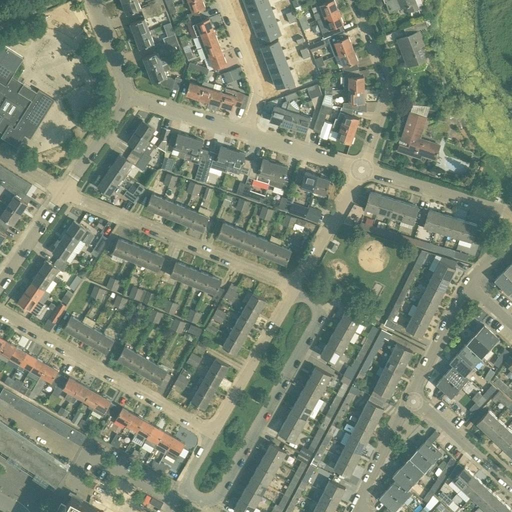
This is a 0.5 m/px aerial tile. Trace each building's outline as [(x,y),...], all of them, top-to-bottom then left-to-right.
[(142,8),(138,0),(127,0),(123,2),(127,14),(142,8)] [(150,9),(163,4),(161,0),(152,0),(147,2),(150,9)] [(192,0),(189,1),(194,13),(187,15),(189,20),(200,16),(198,11),(206,8),(202,0),(192,0)] [(268,0),(262,0),(247,6),(251,18),(272,10),(268,0)] [(331,0),(320,5),(322,10),(313,14),(316,20),(325,16),(325,17),(339,11),(334,0),(331,0)] [(386,0),(387,2),(386,2),(390,13),(398,10),(397,9),(401,8),(407,6),(409,12),(418,9),(415,0),(386,0)] [(166,11),(163,4),(150,9),(153,16),(166,11)] [(272,10),(251,18),(256,30),(277,22),(272,10)] [(344,24),(339,11),(325,17),(330,29),(344,24)] [(301,26),(308,23),(305,15),(298,18),(301,26)] [(202,22),(200,16),(189,20),(191,26),(193,25),(197,36),(214,30),(210,18),(202,22)] [(136,36),(150,30),(145,18),(131,24),(136,36)] [(427,25),(425,20),(418,23),(420,29),(428,26),(427,25)] [(281,34),(277,22),(256,30),(261,42),(281,34)] [(291,33),(301,29),(299,24),(289,28),(291,33)] [(155,43),(150,30),(136,36),(140,48),(155,43)] [(218,41),(214,30),(197,36),(202,47),(218,41)] [(419,32),(398,40),(401,48),(402,47),(409,66),(425,60),(420,47),(424,45),(419,32)] [(165,44),(176,40),(174,34),(163,38),(165,44)] [(339,54),(354,48),(349,36),(335,42),(339,54)] [(323,39),(308,44),(311,52),(325,46),(323,39)] [(176,40),(165,44),(167,49),(178,45),(176,40)] [(266,56),(283,50),(279,40),(262,46),(266,56)] [(218,41),(202,47),(206,58),(210,56),(210,57),(223,52),(218,41)] [(0,131),(3,134),(1,137),(17,147),(25,135),(30,138),(55,99),(39,90),(38,92),(13,76),(25,57),(1,42),(0,42),(0,131)] [(354,48),(339,54),(344,66),(341,67),(343,72),(344,72),(359,69),(356,62),(359,61),(354,48)] [(287,60),(283,50),(266,56),(270,66),(287,60)] [(166,57),(161,59),(158,52),(144,58),(148,70),(168,62),(166,57)] [(227,63),(223,52),(210,57),(215,68),(227,63)] [(92,79),(99,76),(92,57),(85,60),(92,79)] [(290,70),(287,60),(270,66),(274,76),(290,70)] [(168,62),(148,70),(153,82),(160,80),(162,85),(172,88),(172,89),(178,90),(181,79),(176,77),(175,80),(167,77),(165,71),(170,69),(168,62)] [(190,63),(188,69),(207,75),(209,68),(190,63)] [(359,69),(344,72),(344,84),(343,84),(343,90),(349,89),(349,90),(365,89),(364,76),(359,76),(359,69)] [(290,70),(274,76),(278,87),(295,81),(290,70)] [(203,81),(202,85),(190,81),(186,94),(198,98),(203,81)] [(203,81),(198,98),(209,102),(214,89),(213,89),(214,85),(203,81)] [(307,88),(311,98),(322,94),(317,84),(307,88)] [(219,90),(214,89),(209,102),(221,105),(226,89),(226,88),(221,86),(219,90)] [(226,89),(221,105),(232,109),(234,105),(240,107),(244,95),(226,89)] [(349,90),(349,103),(343,103),(342,107),(353,109),(365,112),(365,89),(349,90)] [(283,102),(282,108),(274,106),(270,121),(281,124),(286,109),(287,110),(289,100),(299,97),(297,91),(285,96),(286,101),(283,102)] [(322,101),(317,118),(324,120),(325,117),(326,113),(330,115),(333,107),(332,107),(333,104),(322,101)] [(428,113),(430,106),(415,101),(412,108),(428,113)] [(335,118),(333,123),(355,131),(359,118),(352,116),(353,109),(342,107),(341,107),(337,119),(335,118)] [(298,113),(287,110),(286,109),(281,124),(293,128),(298,113)] [(310,117),(298,113),(293,128),(306,132),(310,117)] [(436,161),(441,145),(420,139),(426,121),(425,120),(426,118),(410,113),(398,151),(421,158),(422,156),(436,161)] [(320,133),(324,120),(317,118),(313,131),(320,133)] [(143,121),(136,131),(150,141),(154,135),(153,134),(156,129),(143,121)] [(355,131),(333,123),(331,130),(338,132),(336,138),(351,143),(355,131)] [(166,141),(169,129),(163,128),(159,139),(166,141)] [(150,141),(136,131),(128,142),(135,146),(131,153),(140,159),(145,153),(141,150),(144,147),(145,148),(150,141)] [(179,133),(178,135),(171,133),(168,144),(175,146),(173,153),(179,155),(178,157),(184,159),(191,137),(179,133)] [(191,137),(184,159),(190,160),(192,153),(199,156),(204,141),(191,137)] [(212,162),(210,167),(226,171),(228,164),(229,165),(233,150),(221,146),(218,154),(214,153),(212,160),(212,162)] [(203,149),(199,163),(194,179),(201,181),(210,151),(203,149)] [(233,150),(229,165),(241,168),(239,172),(248,175),(248,177),(253,161),(245,159),(246,154),(233,150)] [(210,151),(201,181),(206,183),(209,171),(209,169),(210,167),(212,162),(212,160),(214,153),(210,151)] [(131,153),(127,159),(120,154),(113,165),(127,175),(132,169),(135,165),(136,166),(140,159),(131,153)] [(165,156),(161,168),(170,170),(174,159),(165,156)] [(253,161),(248,177),(268,184),(268,185),(269,185),(276,163),(263,159),(262,164),(253,161)] [(288,167),(276,163),(269,185),(285,190),(288,181),(284,180),(288,167)] [(127,175),(113,165),(105,175),(118,184),(118,183),(121,180),(123,181),(127,175)] [(13,173),(8,170),(1,180),(3,180),(6,183),(13,173)] [(313,191),(318,176),(305,172),(301,187),(313,191)] [(13,173),(6,183),(11,186),(17,175),(13,173)] [(22,178),(17,175),(11,186),(16,189),(22,178)] [(118,184),(105,175),(98,186),(111,194),(114,190),(116,192),(120,185),(118,183),(118,184)] [(331,180),(318,176),(313,191),(326,195),(331,180)] [(27,181),(22,178),(16,189),(20,192),(27,181)] [(6,183),(3,180),(0,184),(16,195),(8,205),(21,214),(28,203),(18,196),(21,192),(20,192),(16,189),(11,186),(6,183)] [(27,181),(20,192),(21,192),(25,195),(32,185),(27,181)] [(241,195),(245,184),(240,182),(236,194),(241,195)] [(251,186),(245,184),(241,195),(247,197),(251,186)] [(139,185),(134,192),(133,194),(139,197),(144,189),(139,185)] [(133,194),(127,189),(123,195),(135,203),(139,197),(133,194)] [(377,212),(382,196),(370,192),(365,208),(377,212)] [(159,194),(152,210),(161,213),(167,197),(159,194)] [(288,194),(287,198),(283,210),(289,212),(294,196),(288,194)] [(395,200),(382,196),(377,212),(389,216),(395,200)] [(167,197),(161,213),(168,217),(175,200),(167,197)] [(283,210),(287,198),(281,197),(278,208),(283,210)] [(175,200),(168,217),(176,220),(183,203),(175,200)] [(407,203),(395,200),(389,216),(401,220),(399,226),(400,226),(407,203)] [(183,203),(176,220),(184,223),(191,206),(183,203)] [(419,207),(407,203),(400,226),(405,228),(407,222),(414,224),(419,207)] [(0,215),(0,223),(7,228),(10,223),(13,225),(21,214),(8,205),(1,216),(0,215)] [(191,206),(184,223),(192,226),(199,210),(191,206)] [(305,218),(307,219),(317,222),(321,210),(309,206),(305,218)] [(436,230),(441,214),(428,210),(423,226),(436,230)] [(453,217),(441,214),(436,230),(448,234),(453,217)] [(453,217),(448,234),(460,238),(465,221),(453,217)] [(222,218),(215,235),(224,239),(231,222),(222,218)] [(74,221),(67,231),(80,240),(87,229),(74,221)] [(478,225),(465,221),(460,238),(473,242),(478,244),(482,231),(476,230),(478,225)] [(231,222),(224,239),(233,242),(240,225),(231,222)] [(371,232),(373,226),(361,222),(359,228),(371,232)] [(240,225),(233,242),(241,246),(248,229),(240,225)] [(385,229),(373,226),(371,232),(384,235),(385,229)] [(248,229),(241,246),(250,249),(257,232),(248,229)] [(385,229),(384,235),(396,239),(398,233),(385,229)] [(67,231),(60,241),(72,250),(80,240),(67,231)] [(257,232),(250,249),(258,253),(265,235),(257,232)] [(398,233),(396,239),(407,243),(409,237),(398,233)] [(93,249),(99,252),(107,238),(102,235),(93,249)] [(265,235),(258,253),(268,256),(275,239),(265,235)] [(430,249),(431,244),(419,240),(417,246),(430,249)] [(72,250),(60,241),(53,251),(60,256),(56,260),(66,267),(69,262),(66,260),(72,250)] [(431,244),(430,249),(442,253),(444,247),(431,244)] [(456,251),(444,247),(442,253),(454,257),(456,251)] [(415,263),(420,265),(426,254),(421,251),(415,263)] [(456,251),(454,257),(466,260),(468,255),(456,251)] [(122,256),(116,266),(122,269),(121,271),(159,292),(169,275),(131,253),(128,259),(122,256)] [(56,260),(53,265),(47,261),(40,271),(52,279),(52,280),(57,283),(60,278),(55,275),(59,269),(62,272),(66,267),(56,260)] [(172,276),(219,292),(225,276),(178,260),(172,276)] [(440,260),(434,272),(450,280),(456,268),(440,260)] [(511,262),(503,271),(511,279),(511,262)] [(415,263),(409,274),(415,277),(420,265),(415,263)] [(52,279),(40,271),(33,281),(45,290),(52,280),(52,279)] [(511,291),(511,279),(503,271),(495,279),(509,294),(511,291)] [(450,280),(434,272),(429,283),(444,291),(450,280)] [(107,285),(118,289),(122,279),(111,274),(107,285)] [(415,277),(409,274),(404,285),(409,288),(415,277)] [(45,290),(33,281),(26,291),(38,300),(45,290)] [(180,281),(170,298),(182,305),(179,311),(221,335),(219,337),(237,347),(252,322),(234,312),(233,314),(227,311),(228,308),(180,281)] [(225,295),(235,300),(241,286),(232,282),(225,295)] [(429,283),(423,295),(439,303),(444,291),(429,283)] [(94,284),(92,295),(103,297),(105,287),(94,284)] [(132,284),(129,295),(153,302),(156,291),(132,284)] [(409,288),(404,285),(398,296),(403,299),(409,288)] [(38,300),(26,291),(19,301),(30,309),(29,311),(36,316),(40,309),(34,305),(38,300)] [(113,302),(125,306),(128,297),(117,293),(113,302)] [(439,303),(423,295),(417,306),(433,314),(439,303)] [(403,299),(398,296),(392,308),(398,311),(403,299)] [(54,311),(60,315),(65,306),(60,302),(54,311)] [(417,306),(411,318),(427,325),(433,314),(417,306)] [(153,308),(151,318),(161,320),(163,310),(153,308)] [(346,310),(339,322),(355,330),(361,319),(364,314),(354,308),(351,313),(346,310)] [(398,311),(392,308),(384,325),(394,330),(397,324),(392,322),(398,311)] [(60,315),(54,311),(50,319),(55,322),(60,315)] [(184,330),(187,320),(175,316),(172,327),(184,330)] [(73,327),(70,332),(78,337),(86,321),(84,320),(79,317),(76,322),(73,327)] [(427,325),(411,318),(406,329),(422,337),(427,325)] [(86,321),(78,337),(85,341),(94,325),(87,322),(86,321)] [(189,329),(200,334),(203,327),(192,322),(189,329)] [(355,330),(339,322),(333,333),(348,342),(355,330)] [(94,325),(85,341),(92,345),(101,330),(100,329),(94,325)] [(476,334),(491,348),(499,339),(484,325),(476,334)] [(367,337),(372,340),(378,328),(373,326),(367,337)] [(373,346),(378,348),(384,338),(388,340),(391,334),(381,329),(373,346)] [(101,330),(92,345),(100,349),(103,344),(106,339),(109,334),(104,331),(101,330)] [(348,342),(333,333),(327,344),(342,353),(348,342)] [(476,334),(467,343),(482,357),(491,348),(476,334)] [(372,340),(367,337),(361,348),(366,351),(372,340)] [(6,339),(0,350),(0,358),(7,362),(10,357),(10,358),(17,346),(6,339)] [(391,355),(407,363),(413,351),(397,343),(391,355)] [(467,343),(459,352),(474,366),(482,357),(467,343)] [(342,353),(327,344),(320,355),(336,364),(342,353)] [(123,356),(120,361),(128,365),(137,350),(134,348),(129,345),(126,350),(123,356)] [(10,358),(20,363),(27,352),(17,346),(10,358)] [(373,346),(367,357),(372,360),(378,348),(373,346)] [(366,351),(361,348),(354,360),(360,363),(366,351)] [(504,348),(499,356),(503,359),(508,351),(504,348)] [(213,349),(185,398),(202,408),(230,359),(213,349)] [(137,350),(128,365),(135,369),(144,354),(137,350)] [(188,360),(198,365),(203,356),(193,351),(188,360)] [(20,363),(17,368),(22,371),(25,366),(31,369),(37,357),(27,352),(20,363)] [(474,366),(459,352),(450,362),(454,365),(469,379),(477,370),(474,367),(474,366)] [(144,354),(135,369),(142,374),(151,358),(150,358),(144,354)] [(391,355),(385,366),(401,374),(407,363),(391,355)] [(503,359),(499,356),(493,364),(498,367),(503,359)] [(37,357),(31,369),(41,375),(48,363),(37,357)] [(367,357),(361,368),(366,371),(372,360),(367,357)] [(151,358),(142,374),(150,378),(153,373),(156,368),(159,363),(154,360),(151,358)] [(360,363),(354,360),(349,370),(354,373),(360,363)] [(41,375),(33,390),(36,392),(39,394),(46,381),(44,381),(46,378),(51,381),(49,385),(55,389),(63,375),(57,372),(58,370),(55,368),(48,363),(41,375)] [(445,374),(460,388),(469,379),(454,365),(445,374)] [(316,366),(310,378),(325,386),(331,375),(316,366)] [(385,366),(379,377),(395,385),(401,374),(385,366)] [(366,371),(361,368),(355,379),(360,382),(366,371)] [(484,377),(488,381),(494,372),(490,369),(484,377)] [(181,371),(176,383),(185,388),(191,375),(181,371)] [(460,388),(445,374),(437,384),(451,397),(460,388)] [(63,375),(55,389),(61,392),(63,388),(68,391),(64,398),(69,401),(70,401),(81,382),(73,378),(70,376),(68,379),(63,375)] [(503,390),(507,386),(495,375),(492,381),(503,390)] [(8,385),(12,378),(8,376),(4,383),(8,385)] [(395,385),(379,377),(374,389),(389,397),(395,385)] [(12,378),(8,385),(18,391),(23,383),(15,379),(15,380),(12,378)] [(310,378),(303,389),(319,397),(325,386),(310,378)] [(81,382),(70,401),(73,403),(77,396),(84,400),(91,388),(81,382)] [(343,382),(337,393),(343,396),(348,385),(343,382)] [(488,390),(491,393),(496,388),(492,385),(488,390)] [(359,396),(361,391),(352,386),(349,391),(354,394),(359,396)] [(511,390),(507,386),(503,390),(511,398),(511,390)] [(9,391),(3,388),(0,393),(0,398),(4,400),(9,391)] [(24,395),(29,397),(33,390),(28,388),(24,394),(24,395)] [(101,394),(91,388),(84,400),(90,403),(89,405),(89,407),(92,409),(101,394)] [(319,397),(303,389),(297,400),(312,408),(319,397)] [(508,408),(511,403),(498,390),(491,399),(495,403),(499,399),(508,408)] [(9,391),(4,400),(9,403),(15,394),(9,391)] [(348,405),(354,394),(349,391),(343,402),(348,405)] [(337,393),(331,404),(337,407),(343,396),(337,393)] [(20,397),(15,394),(9,403),(14,406),(13,407),(14,408),(20,397)] [(111,400),(101,394),(92,409),(103,415),(105,411),(111,414),(116,406),(110,402),(111,400)] [(476,402),(480,406),(486,399),(482,395),(476,402)] [(20,397),(14,408),(20,411),(25,401),(20,397)] [(312,408),(297,400),(291,411),(306,419),(312,408)] [(362,411),(378,419),(384,408),(368,400),(362,411)] [(25,401),(20,411),(25,414),(31,404),(25,401)] [(348,405),(343,402),(337,413),(343,416),(348,405)] [(480,406),(476,402),(469,409),(473,413),(480,406)] [(31,404),(25,414),(31,417),(36,407),(31,404)] [(331,404),(325,415),(331,418),(337,407),(331,404)] [(111,414),(109,417),(115,421),(116,418),(127,424),(133,413),(123,407),(121,409),(116,406),(111,414)] [(36,407),(31,417),(36,420),(42,410),(36,407)] [(61,416),(65,409),(61,407),(57,413),(61,416)] [(47,413),(42,410),(36,420),(42,423),(47,413)] [(77,425),(83,413),(77,410),(71,421),(77,425)] [(486,432),(497,419),(488,410),(476,423),(486,432)] [(306,419),(291,411),(285,422),(300,430),(306,419)] [(378,419),(362,411),(357,423),(372,431),(378,419)] [(47,413),(42,423),(47,427),(53,416),(47,413)] [(144,419),(133,413),(127,424),(137,430),(144,419)] [(337,413),(331,424),(337,427),(343,416),(337,413)] [(325,415),(319,426),(325,430),(331,418),(325,415)] [(53,416),(47,427),(53,430),(58,419),(53,416)] [(0,446),(57,485),(70,465),(0,418),(0,446)] [(82,428),(85,421),(81,418),(77,425),(82,428)] [(58,419),(53,430),(58,433),(64,423),(58,419)] [(144,419),(137,430),(134,435),(145,441),(147,436),(154,425),(144,419)] [(507,428),(497,419),(486,432),(495,441),(507,428)] [(300,430),(285,422),(278,433),(294,442),(300,430)] [(64,423),(58,433),(64,436),(69,426),(64,423)] [(372,431),(357,423),(351,434),(367,442),(372,431)] [(331,424),(325,435),(331,438),(337,427),(331,424)] [(154,425),(147,436),(145,441),(149,444),(152,439),(158,442),(165,431),(154,425)] [(75,429),(69,426),(64,436),(69,439),(75,429)] [(325,430),(319,426),(313,437),(319,441),(325,430)] [(511,432),(507,428),(495,441),(504,449),(511,440),(511,432)] [(75,429),(69,439),(74,442),(80,432),(75,429)] [(165,431),(158,442),(155,447),(161,450),(165,453),(175,436),(165,431)] [(80,432),(74,442),(80,446),(86,435),(80,432)] [(114,446),(118,439),(120,436),(116,433),(110,444),(114,446)] [(367,442),(351,434),(345,445),(361,453),(367,442)] [(325,435),(319,446),(325,449),(331,438),(325,435)] [(185,442),(175,436),(165,453),(176,459),(185,442)] [(302,447),(299,452),(310,458),(319,441),(313,437),(307,449),(302,447)] [(427,439),(418,448),(433,462),(442,453),(427,439)] [(271,443),(265,454),(280,462),(287,451),(271,443)] [(361,453),(345,445),(340,457),(355,465),(361,453)] [(325,449),(319,446),(311,463),(321,468),(323,463),(321,461),(324,456),(322,455),(325,449)] [(433,462),(418,448),(410,457),(425,471),(433,462)] [(135,458),(139,451),(134,449),(131,456),(135,458)] [(160,462),(165,453),(161,450),(155,461),(159,463),(160,462)] [(310,458),(299,452),(295,460),(300,463),(296,471),(301,474),(310,458)] [(280,462),(265,454),(259,465),(274,474),(280,462)] [(451,456),(444,467),(449,470),(456,460),(451,456)] [(355,465),(340,457),(334,468),(349,476),(355,465)] [(410,457),(402,466),(417,480),(425,471),(410,457)] [(155,470),(159,463),(155,461),(151,468),(155,470)] [(160,462),(159,463),(155,470),(166,476),(171,468),(160,462)] [(301,480),(307,482),(313,472),(317,474),(320,469),(310,464),(301,480)] [(259,465),(252,476),(268,485),(274,474),(259,465)] [(417,480),(402,466),(393,475),(396,479),(397,479),(408,489),(417,480)] [(462,488),(474,475),(464,466),(453,479),(462,488)] [(449,470),(444,467),(437,478),(441,481),(449,470)] [(301,474),(296,471),(290,482),(295,486),(301,474)] [(474,475),(462,488),(471,497),(483,484),(474,475)] [(268,485),(252,476),(246,487),(261,496),(268,485)] [(397,479),(396,479),(388,487),(403,501),(412,492),(408,489),(397,479)] [(301,480),(296,491),(301,494),(307,482),(301,480)] [(324,491),(340,499),(346,488),(330,480),(324,491)] [(295,486),(290,482),(284,493),(289,497),(295,486)] [(429,492),(433,494),(438,487),(433,483),(428,491),(429,492)] [(493,492),(483,484),(471,497),(481,505),(493,492)] [(246,487),(240,498),(255,507),(261,496),(246,487)] [(403,501),(388,487),(380,497),(395,511),(403,501)] [(301,494),(296,491),(289,502),(295,505),(301,494)] [(340,499),(324,491),(318,502),(334,510),(340,499)] [(429,492),(428,491),(423,499),(428,502),(432,495),(433,494),(429,492)] [(447,504),(451,500),(442,491),(438,496),(447,504)] [(493,492),(481,505),(488,511),(491,511),(502,501),(493,492)] [(289,497),(284,493),(278,505),(283,508),(289,497)] [(71,495),(62,511),(96,511),(98,509),(71,495)] [(438,501),(432,495),(428,502),(432,507),(438,501)] [(252,511),(255,507),(240,498),(233,509),(238,511),(252,511)] [(333,511),(334,510),(318,502),(313,500),(307,511),(308,511),(333,511)] [(451,500),(447,504),(454,511),(456,511),(460,508),(451,500)] [(508,511),(511,509),(502,501),(491,511),(508,511)] [(289,502),(284,511),(291,511),(295,505),(289,502)]
